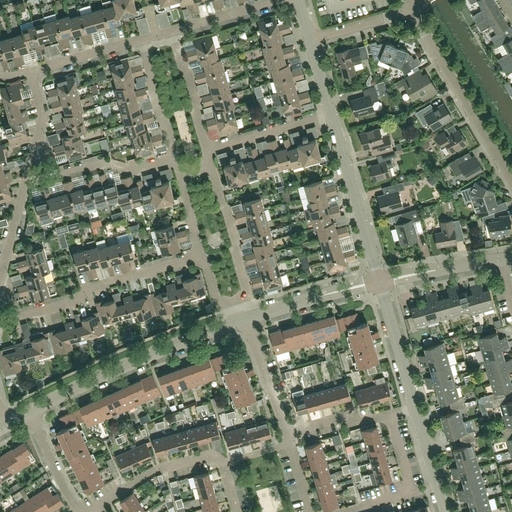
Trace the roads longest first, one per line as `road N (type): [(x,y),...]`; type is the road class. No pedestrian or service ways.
road 1 (tertiary): [(30,412),(245,318)]
road 2 (residential): [(0,319),(75,302),(89,287),(200,254)]
road 3 (residential): [(511,182),(410,8)]
road 4 (residential): [(378,281),(330,116)]
road 5 (residential): [(27,175),(42,180),(104,163),(135,170),(174,159)]
road 6 (residential): [(344,511),(410,493),(387,413)]
road 7 (residential): [(88,511),(152,471),(205,456),(220,463)]
road 8 (tertiary): [(245,318),(378,281)]
road 9 (residential): [(413,406),(378,281)]
road 10 (residential): [(207,151),(330,116)]
road 11 (residential): [(289,437),(245,318)]
road 12 (residential): [(207,151),(173,29)]
road 13 (residential): [(246,287),(211,166)]
road 14 (tertiary): [(378,281),(501,258)]
road 15 (residential): [(139,39),(174,159)]
